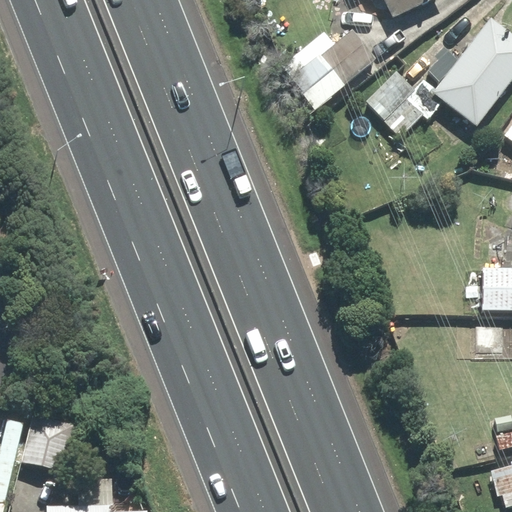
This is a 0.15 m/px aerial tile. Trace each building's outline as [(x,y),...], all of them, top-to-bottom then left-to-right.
[(383,0),(391,18),(433,0),(383,0)] [(511,31),(495,18),(437,93),(424,83),(409,102),(386,84),(364,113),(394,136),(386,146),(411,165),(452,111),(477,130),(511,84),(511,31)] [(354,31),(293,85),(318,114),(380,60),(354,31)] [(511,268),(486,267),(484,310),(511,310),(511,268)] [(511,418),(492,424),(500,452),(511,448),(511,418)] [(511,467),(491,473),(497,498),(502,496),(505,510),(511,508),(511,467)] [(82,509),(50,508),(49,511),(114,511),(115,484),(83,483),(82,509)]
